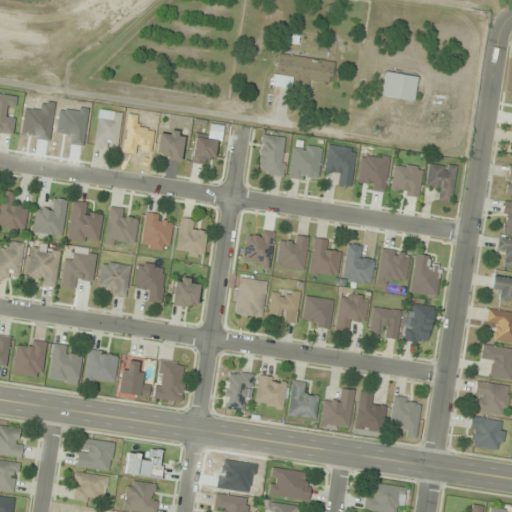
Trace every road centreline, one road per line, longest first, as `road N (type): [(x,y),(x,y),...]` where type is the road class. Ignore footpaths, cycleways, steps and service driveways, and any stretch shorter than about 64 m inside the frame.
road 1 (tertiary): [(0,399),(511,479)]
road 2 (residential): [(511,15),(498,32),(423,511)]
road 3 (residential): [(467,234),(0,161)]
road 4 (residential): [(445,374),(0,307)]
road 5 (residential): [(182,511),(240,130)]
